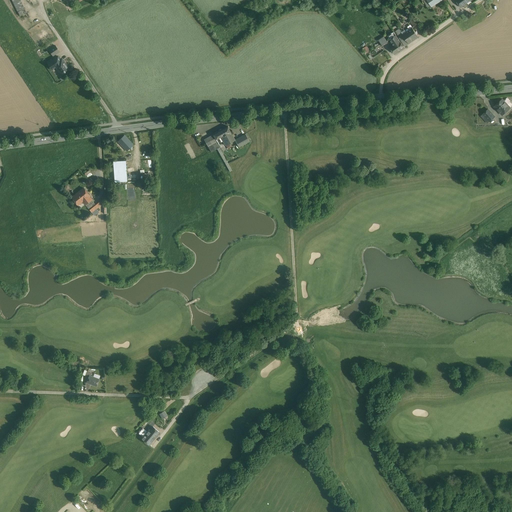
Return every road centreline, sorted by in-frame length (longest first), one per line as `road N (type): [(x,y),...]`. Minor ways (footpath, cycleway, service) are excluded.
road 1 (unclassified): [(284,110),(296,323),(189,397),(0,391)]
road 2 (secondary): [(284,110),(0,147)]
road 3 (residential): [(382,101),(389,62),(482,0)]
road 4 (secondary): [(511,88),(382,101)]
